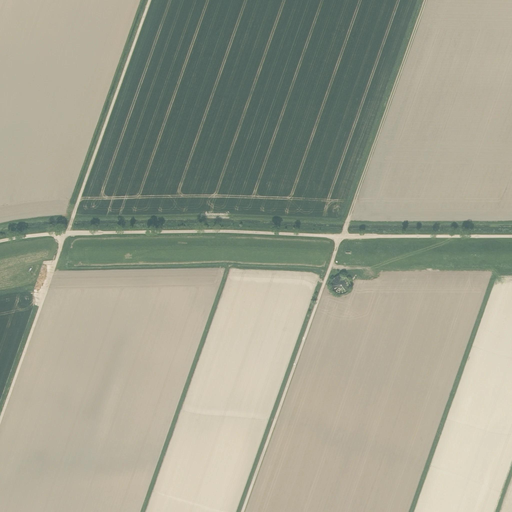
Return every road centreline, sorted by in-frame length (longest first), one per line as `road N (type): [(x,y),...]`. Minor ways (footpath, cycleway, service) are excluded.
road 1 (unclassified): [(0,241),(176,231),(340,236)]
road 2 (track): [(340,236),(424,0)]
road 3 (track): [(148,0),(72,216)]
road 4 (unclassified): [(511,237),(340,236)]
